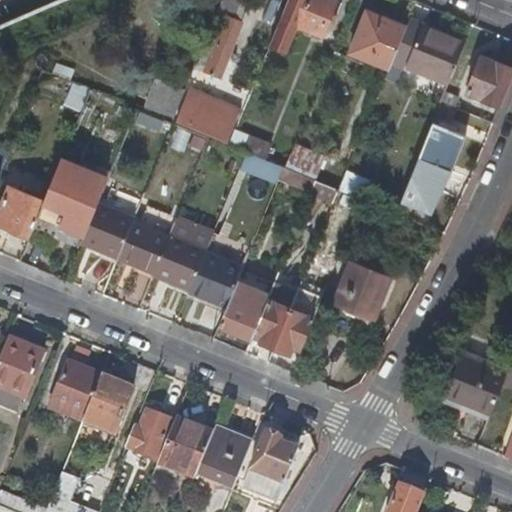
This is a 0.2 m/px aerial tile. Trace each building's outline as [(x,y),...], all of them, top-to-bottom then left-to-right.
[(283,0),(266,42),(282,49),(293,24),(319,34),(332,0),(283,0)] [(344,53),(385,70),(403,27),(362,10),(344,53)] [(412,12),(391,64),(407,71),(411,63),(445,77),(453,58),(444,54),(454,30),(412,12)] [(222,16),(199,71),(216,78),(239,23),(222,16)] [(510,70),(479,57),(464,94),(495,106),(510,70)] [(140,106),(171,119),(177,103),(182,91),(151,79),(140,106)] [(83,87),(68,81),(59,104),(74,110),(83,87)] [(196,99),(192,109),(228,123),(232,113),(196,99)] [(171,119),(169,122),(186,129),(187,126),(225,142),(229,132),(232,125),(228,123),(192,109),(177,103),(171,119)] [(158,118),(133,108),(128,120),(153,130),(158,118)] [(432,123),(419,157),(448,169),(462,134),(432,123)] [(225,142),(224,145),(261,160),(267,147),(229,132),(225,142)] [(292,143),(281,168),(311,180),(312,180),(322,156),(292,143)] [(89,203),(101,175),(54,156),(37,198),(31,212),(61,224),(68,207),(85,214),(89,203)] [(448,169),(419,157),(400,202),(430,214),(448,169)] [(281,168),(278,167),(272,182),(304,195),(306,191),(311,180),(281,168)] [(341,178),(336,190),(337,190),(358,199),(359,199),(364,187),(341,178)] [(311,180),(306,191),(332,201),(337,190),(336,190),(312,180),(311,180)] [(0,189),(0,224),(22,234),(31,212),(37,198),(3,183),(0,189)] [(73,242),(109,257),(125,221),(126,218),(89,203),(85,214),(78,231),(73,242)] [(78,231),(85,214),(68,207),(61,224),(78,231)] [(125,221),(109,257),(148,273),(163,237),(125,221)] [(163,237),(148,273),(183,287),(198,251),(199,248),(164,234),(163,237)] [(198,251),(183,287),(182,290),(220,305),(232,277),(237,266),(198,251)] [(393,280),(347,260),(329,302),(376,322),(393,280)] [(220,305),(213,322),(246,336),(265,291),(232,277),(220,305)] [(265,291),(246,336),(270,347),(287,306),(294,290),(269,280),(265,291)] [(287,306),(270,347),(284,352),(288,343),(296,347),(310,315),(287,306)] [(7,338),(0,354),(0,389),(20,397),(21,398),(40,351),(7,338)] [(288,343),(284,352),(293,356),(296,347),(288,343)] [(73,347),(67,361),(79,366),(85,352),(73,347)] [(511,353),(503,376),(500,383),(509,386),(511,379),(511,353)] [(438,396),(487,416),(500,383),(503,376),(455,357),(438,396)] [(79,421),(98,374),(79,366),(67,361),(65,360),(45,408),(79,421)] [(98,374),(79,421),(111,434),(130,387),(98,374)] [(20,397),(0,389),(0,408),(13,414),(20,397)] [(143,458),(155,463),(171,422),(142,410),(135,428),(131,426),(122,449),(134,454),(132,458),(142,462),(143,458)] [(171,422),(155,463),(192,477),(194,472),(210,432),(173,417),(171,422)] [(210,432),(194,472),(232,486),(250,443),(212,428),(210,432)] [(511,428),(501,457),(511,461),(511,428)] [(279,438),(262,432),(247,472),(282,486),(295,452),(276,445),(279,438)] [(41,511),(82,511),(65,506),(75,480),(57,473),(41,511)] [(395,481),(382,511),(412,511),(421,491),(395,481)] [(0,494),(0,509),(7,511),(41,511),(0,494)]
